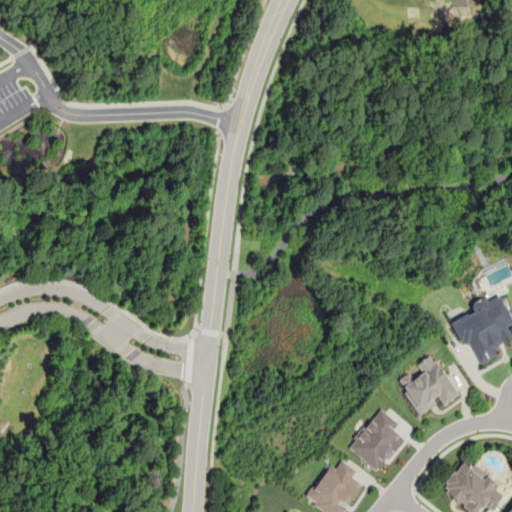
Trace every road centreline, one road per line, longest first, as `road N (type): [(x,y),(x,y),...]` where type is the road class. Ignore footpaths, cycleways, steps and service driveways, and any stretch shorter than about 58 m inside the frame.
road 1 (tertiary): [(191,511),(234,148),(283,0)]
road 2 (residential): [(511,422),(451,432),(377,511)]
